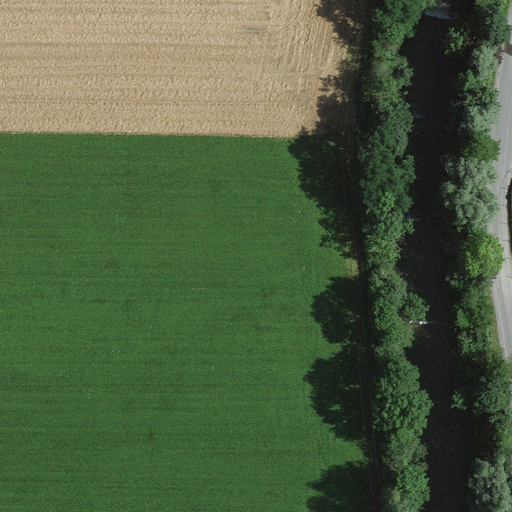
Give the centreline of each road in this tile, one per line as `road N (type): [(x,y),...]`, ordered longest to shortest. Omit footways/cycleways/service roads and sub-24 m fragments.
road 1 (track): [(372,0),(354,67),(378,511)]
road 2 (unclassified): [(511,59),(500,149),(511,327)]
